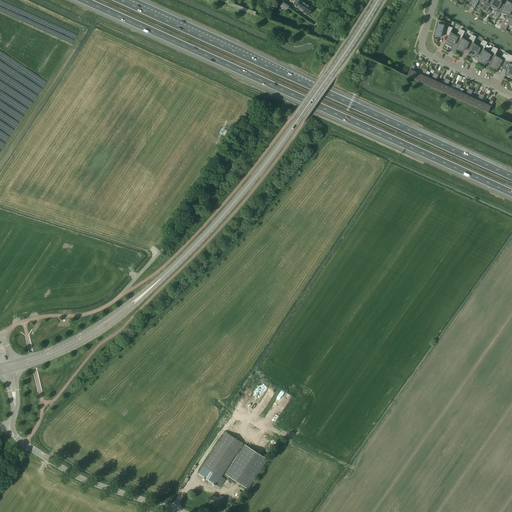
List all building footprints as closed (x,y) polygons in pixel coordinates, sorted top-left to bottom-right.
[(300,0),(296,6),(309,15),(313,9),(300,0)] [(493,0),(490,6),(490,7),(494,8),(498,10),(502,3),(501,2),(501,0),(493,0)] [(501,12),(505,14),(509,16),(511,10),(511,8),(511,6),(511,4),(510,4),(511,3),(507,1),(501,12)] [(484,5),(482,10),(486,13),(490,7),(490,6),(490,7),(484,5)] [(495,11),(493,16),(497,19),(501,12),(500,12),(495,11)] [(509,25),(511,18),(506,17),(504,22),(503,22),(500,29),(505,32),(509,25)] [(445,34),(449,35),(451,32),(453,28),(452,28),(447,27),(447,26),(444,25),(445,22),(439,20),(435,36),(441,37),(442,34),(445,34)] [(449,35),(445,44),(449,46),(449,45),(452,46),(454,43),(455,44),(458,38),(461,39),(462,38),(465,31),(461,29),(456,36),(455,35),(454,35),(451,32),(449,35)] [(473,43),(476,37),(472,35),(468,39),(469,40),(473,43)] [(461,39),(456,50),(460,51),(460,50),(463,52),(465,48),(467,49),(470,43),(466,40),(462,38),(461,39)] [(480,45),(484,48),(484,50),(488,42),(483,40),(480,45)] [(467,55),(471,57),(472,56),(474,57),(477,54),(478,54),(481,48),(477,46),(473,43),(467,55)] [(490,52),(495,55),(498,49),(494,47),(490,52)] [(478,62),(482,64),(482,63),(485,64),(487,61),(488,61),(491,55),(488,52),(488,53),(484,50),(478,62)] [(489,67),(493,69),(493,68),(496,69),(498,66),(500,67),(503,60),(499,58),(495,55),(489,67)] [(413,79),(417,71),(413,70),(417,62),(414,61),(407,76),(413,79)] [(417,71),(413,79),(419,82),(426,66),(424,65),(420,73),(417,71)] [(426,66),(419,82),(425,84),(428,76),(425,75),(428,67),(426,66)] [(428,76),(425,84),(430,87),(437,71),(435,70),(432,78),(428,76)] [(437,71),(430,87),(436,89),(440,82),(436,80),(440,72),(437,71)] [(440,82),(436,89),(442,92),(449,77),(447,75),(443,83),(440,82)] [(449,77),(442,92),(448,95),(451,87),(448,85),(451,78),(449,77)] [(451,87),(448,95),(453,97),(460,82),(458,81),(455,88),(451,87)] [(460,82),(453,97),(459,100),(463,92),(459,90),(463,83),(460,82)] [(463,92),(459,100),(465,102),(472,87),(470,86),(466,93),(463,92)] [(472,87),(465,102),(471,105),(474,97),(471,96),(474,88),(472,87)] [(474,97),(471,105),(476,108),(483,92),(481,91),(478,99),(474,97)] [(483,92),(476,108),(482,110),(486,102),(482,101),(486,93),(483,92)] [(486,102),(482,110),(488,113),(495,97),(492,96),(489,104),(486,102)] [(259,401),(266,388),(263,386),(256,399),(259,401)] [(264,393),(259,404),(262,406),(268,395),(264,393)] [(236,406),(241,408),(240,411),(246,414),(247,411),(249,411),(248,413),(251,415),(254,407),(238,400),(236,406)] [(199,473),(216,485),(221,488),(226,479),(222,476),(244,443),(226,432),(199,473)] [(268,460),(246,445),(226,474),(249,489),(268,460)] [(219,498),(212,496),(210,503),(221,506),(224,497),(220,496),(219,498)]
